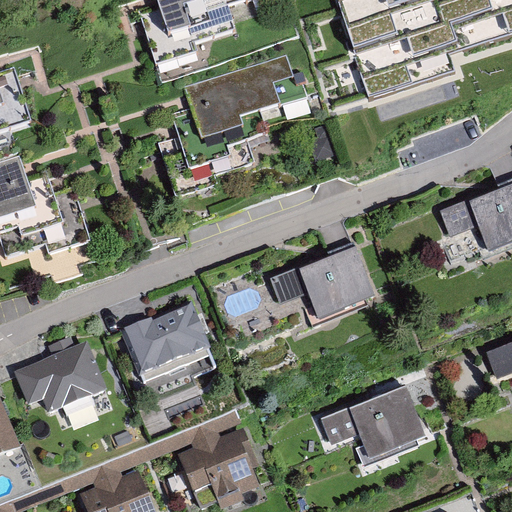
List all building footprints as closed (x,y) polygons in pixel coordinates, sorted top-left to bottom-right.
[(236,33),(229,12),(249,5),(247,0),(156,0),(159,7),(139,13),(157,69),(198,56),(195,46),(236,33)] [(511,0),(339,0),(370,96),(453,69),(448,53),(511,33),(511,0)] [(287,60),(188,87),(195,114),(174,119),(189,174),(249,158),(246,144),(269,138),(263,114),(278,110),(271,86),(292,81),(287,60)] [(0,132),(27,125),(12,72),(0,75),(0,132)] [(24,182),(16,159),(0,163),(0,250),(3,260),(42,248),(46,260),(88,247),(69,190),(52,195),(45,175),(24,182)] [(511,188),(440,216),(450,241),(477,231),(485,252),(511,241),(511,188)] [(356,250),(275,283),(285,307),(309,298),(318,321),(375,298),(356,250)] [(189,305),(120,332),(139,379),(208,352),(189,305)] [(52,358),(13,372),(26,408),(40,403),(44,415),(102,394),(84,344),(73,349),(70,342),(49,350),(52,358)] [(511,348),(486,358),(496,386),(511,380),(511,348)] [(400,392),(316,423),(326,452),(348,444),(358,470),(420,447),(400,392)] [(0,408),(0,461),(17,456),(0,408)] [(28,511),(94,486),(96,492),(123,481),(121,475),(192,446),(194,452),(222,441),(219,435),(242,426),(236,412),(0,507),(0,511),(28,511)] [(243,501),(260,494),(252,474),(260,471),(244,432),(222,441),(194,452),(179,458),(194,497),(212,490),(220,511),(233,511),(245,507),(243,501)] [(154,511),(139,474),(123,481),(96,492),(80,498),(85,511),(154,511)]
